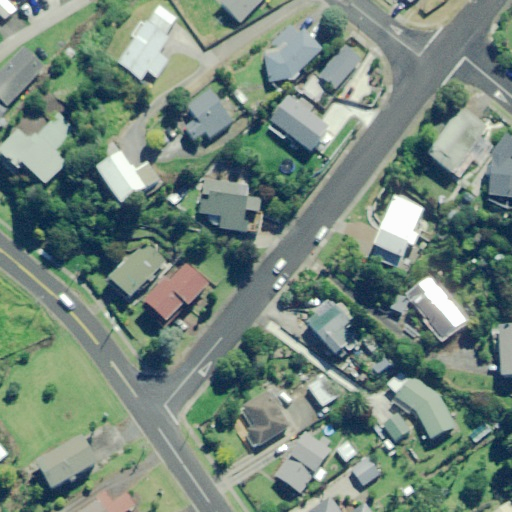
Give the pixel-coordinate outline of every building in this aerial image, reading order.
[(14,10),(3,0),(0,0),(0,18),(2,20),(14,10)] [(264,0),(221,0),(216,7),(238,28),(264,0)] [(175,21),(157,9),(145,27),(139,23),(130,36),(135,39),(117,66),(139,81),(146,71),(155,77),(166,60),(157,54),(167,40),(164,38),(175,21)] [(268,86),(291,83),(320,53),(301,36),(286,51),(282,56),(265,58),(268,86)] [(0,114),(42,69),(21,48),(0,70),(0,114)] [(360,63),(344,49),(318,81),(334,94),(360,63)] [(75,58),(68,51),(59,59),(66,67),(75,58)] [(231,124),(208,94),(184,113),(193,124),(182,132),(193,145),(205,136),(209,142),(231,124)] [(296,108),(287,101),(266,129),(276,136),(278,133),(308,156),(327,131),(307,116),(312,111),(301,103),(296,108)] [(486,131),(460,112),(425,159),(451,179),(467,159),(477,167),(491,149),(479,140),(486,131)] [(74,129),(56,113),(29,145),(16,134),(0,151),(0,163),(2,166),(8,159),(43,189),(65,164),(53,153),(74,129)] [(131,138),(122,130),(113,141),(121,149),(131,138)] [(511,156),(511,144),(503,138),(489,159),(488,168),(479,167),(476,197),(511,200),(511,163),(507,163),(511,156)] [(145,166),(132,174),(119,154),(95,171),(119,207),(156,182),(145,166)] [(211,183),(211,186),(198,184),(194,215),(219,218),(218,232),(257,237),(259,217),(257,217),(259,200),(244,198),(245,187),(211,183)] [(179,199),(172,191),(164,197),(171,206),(179,199)] [(420,210),(391,199),(369,260),(398,271),(420,210)] [(126,302),(146,281),(149,283),(155,276),(152,273),(164,261),(142,242),(105,283),(126,302)] [(206,286),(183,266),(168,283),(164,280),(140,307),(164,327),(183,305),(187,309),(206,286)] [(465,321),(428,275),(413,287),(423,298),(413,306),(441,340),(465,321)] [(347,353),(356,345),(351,339),(354,336),(346,326),(349,323),(334,305),(317,320),(315,317),(307,324),(334,357),(343,349),(347,353)] [(511,378),(511,326),(496,326),(496,379),(511,378)] [(368,379),(356,370),(348,379),(360,388),(368,379)] [(435,395),(413,376),(395,397),(411,410),(428,442),(453,429),(435,395)] [(322,377),(305,389),(320,410),(337,398),(322,377)] [(288,429),(266,393),(240,409),(262,445),(288,429)] [(408,433),(397,416),(381,428),(392,444),(408,433)] [(329,455),(323,451),(329,443),(322,437),(315,445),(306,438),(290,459),(288,457),(271,480),(297,499),(329,455)] [(55,493),(101,468),(86,440),(40,466),(55,493)] [(355,455),(345,443),(333,454),(343,465),(355,455)] [(378,476),(366,459),(349,472),(361,489),(378,476)] [(106,511),(97,500),(80,511),(106,511)] [(356,511),(336,511),(328,501),(311,511),(366,511),(364,507),(356,511)] [(511,511),(511,509),(508,503),(494,511),(511,511)]
